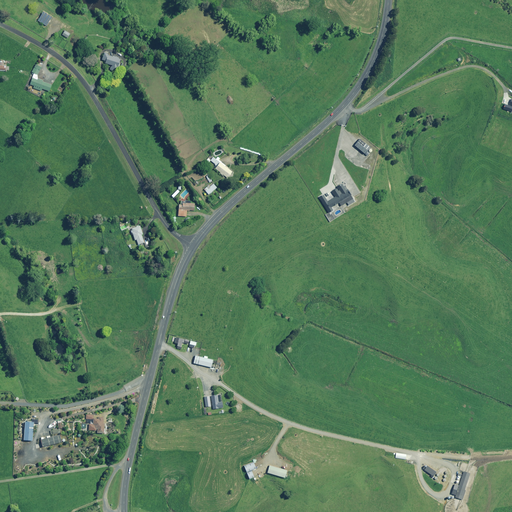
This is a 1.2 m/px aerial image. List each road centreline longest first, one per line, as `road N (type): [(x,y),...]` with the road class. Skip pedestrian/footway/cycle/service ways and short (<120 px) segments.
road 1 (track): [(158,343),(294,424),(438,454),(511,454)]
road 2 (secondary): [(193,245),(206,224),(348,99),(382,39),(388,0)]
road 3 (unclassified): [(193,245),(159,215),(76,71),(0,24)]
road 4 (secondary): [(123,511),(158,343),(193,245)]
